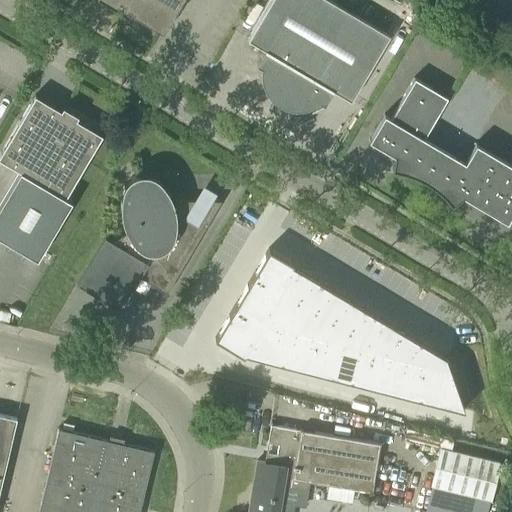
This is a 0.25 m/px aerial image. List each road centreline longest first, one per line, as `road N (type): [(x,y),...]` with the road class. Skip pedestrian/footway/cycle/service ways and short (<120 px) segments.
road 1 (residential): [(498,301),(0,0)]
road 2 (residential): [(193,511),(192,442),(150,385),(0,343)]
